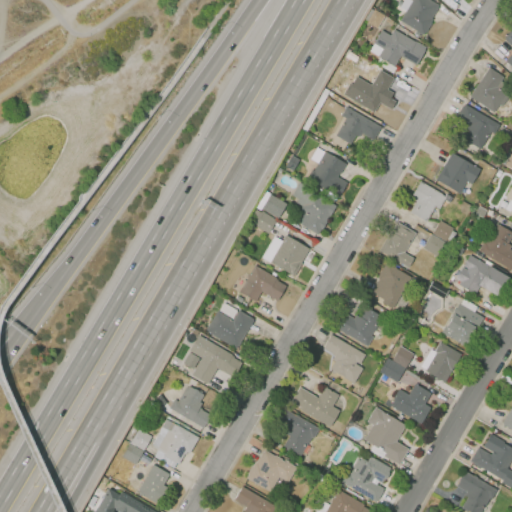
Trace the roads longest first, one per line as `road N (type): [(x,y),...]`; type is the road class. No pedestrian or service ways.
road 1 (residential): [(506,0),(467,46),(286,375),(198,511)]
road 2 (motorway): [(298,0),(44,425)]
road 3 (motorway): [(97,414),(343,0)]
road 4 (motorway): [(258,0),(26,324)]
road 5 (residential): [(511,335),(410,511)]
